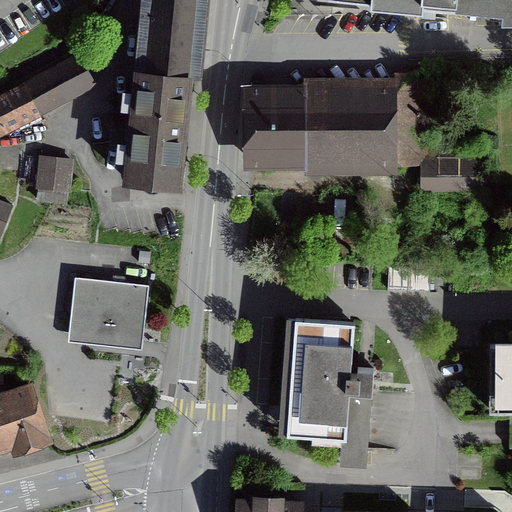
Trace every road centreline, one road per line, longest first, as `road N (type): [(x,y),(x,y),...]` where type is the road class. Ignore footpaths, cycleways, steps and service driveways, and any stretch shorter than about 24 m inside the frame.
road 1 (residential): [(209,291),(400,311),(511,310)]
road 2 (secondary): [(209,291),(237,0)]
road 3 (secondary): [(183,494),(209,291)]
road 4 (residential): [(183,494),(123,470),(30,491)]
